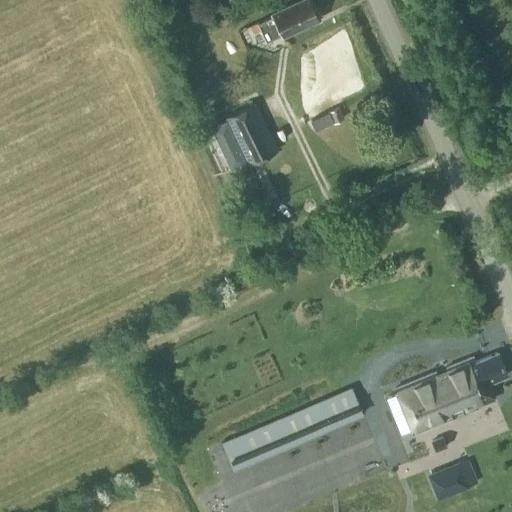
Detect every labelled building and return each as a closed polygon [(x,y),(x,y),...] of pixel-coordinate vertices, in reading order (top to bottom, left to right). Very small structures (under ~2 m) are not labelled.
[(300,26),(318,18),(314,10),(316,9),(311,0),(310,1),(309,0),(299,0),(271,14),(272,15),(257,22),(266,41),(280,34),(281,36),(300,27),(300,26)] [(278,149),(256,101),(225,116),(247,163),(278,149)] [(344,117),(339,105),(329,109),(333,122),(344,117)] [(461,406),(464,414),(477,409),(476,406),(495,398),(488,382),(508,374),(499,352),(474,361),(472,357),(394,388),(413,434),(456,417),(453,409),(461,406)] [(363,412),(352,385),(221,441),(233,467),(363,412)] [(435,450),(447,445),(443,434),(431,439),(435,450)] [(467,459),(431,475),(440,498),(477,483),(467,459)]
